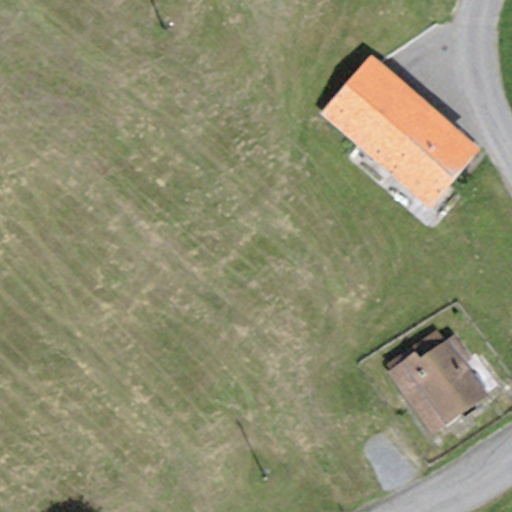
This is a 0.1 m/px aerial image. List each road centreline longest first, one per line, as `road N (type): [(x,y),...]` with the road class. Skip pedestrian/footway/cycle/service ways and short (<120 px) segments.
road 1 (residential): [(511,154),(477,70),(483,0)]
road 2 (residential): [(407,511),(511,451)]
